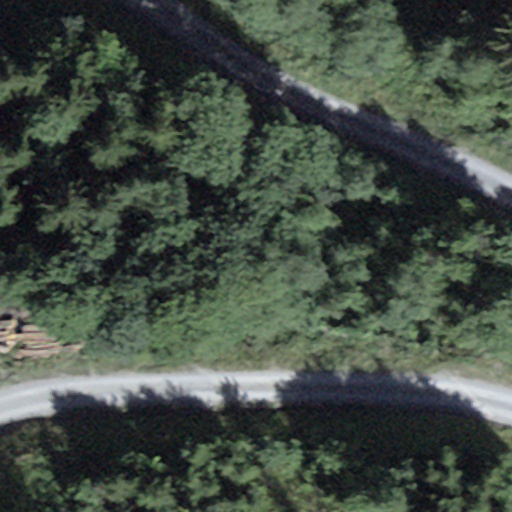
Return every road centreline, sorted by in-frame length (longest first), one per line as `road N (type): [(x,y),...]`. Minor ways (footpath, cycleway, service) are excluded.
road 1 (track): [(0,404),(101,389),(413,377),(511,402)]
road 2 (track): [(511,196),(267,72),(150,0)]
